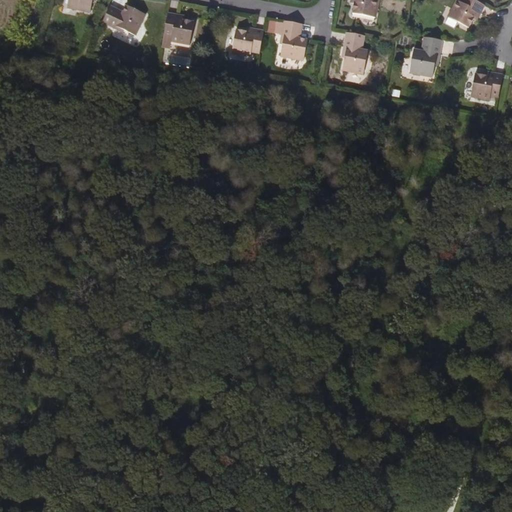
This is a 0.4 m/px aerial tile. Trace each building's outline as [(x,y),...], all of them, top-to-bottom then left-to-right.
[(69,0),(68,11),(91,15),(93,3),(93,0),(69,0)] [(354,0),(354,5),(352,15),(376,20),(379,1),(375,0),(374,0),(354,0)] [(474,32),(479,23),(483,15),(486,17),(490,9),(472,0),(469,0),(466,7),(462,5),(454,21),(474,32)] [(102,24),(115,30),(116,28),(123,31),(135,37),(145,16),(126,6),(123,13),(121,17),(108,11),(102,24)] [(123,13),(110,7),(108,11),(121,17),(123,13)] [(162,46),(171,47),(171,44),(189,47),(194,24),(184,22),(176,21),(176,17),(168,16),(162,46)] [(284,23),(281,37),(284,38),(282,46),(280,58),(304,63),(308,42),(300,40),(296,39),(298,25),(284,23)] [(263,33),(254,31),(254,34),(245,33),(235,31),(231,55),(250,58),(251,53),(259,55),(263,33)] [(338,32),(335,46),(338,47),(336,58),(334,71),(355,75),(359,51),(353,50),(349,49),(352,35),(338,32)] [(426,54),(423,53),(414,51),(412,63),(414,64),(412,76),(432,80),(435,68),(437,57),(439,58),(442,42),(428,39),(426,54)] [(504,77),(495,75),(494,79),(485,77),(475,76),(471,99),(491,103),(491,99),(499,100),(504,77)]
